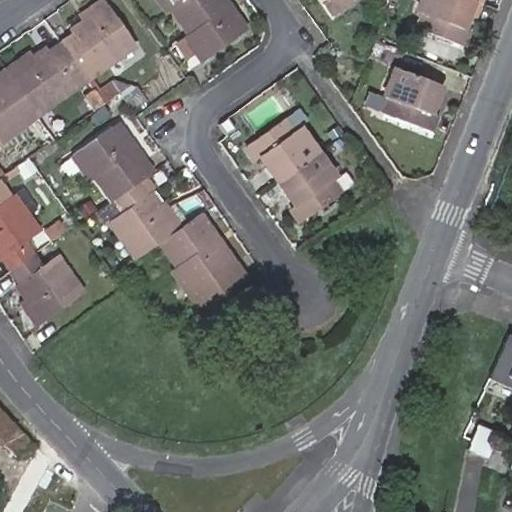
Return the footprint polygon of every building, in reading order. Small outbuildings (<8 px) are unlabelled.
[(158,0),(166,10),(171,6),(179,0),(158,0)] [(229,2),(226,0),(179,0),(171,6),(187,29),(183,33),(195,51),(200,59),(241,30),(224,5),(229,2)] [(327,4),(321,8),(330,21),(341,14),(332,0),(327,4)] [(324,0),(327,4),(332,0),(341,14),(361,0),(324,0)] [(420,0),(417,9),(423,10),(417,26),(454,42),(461,27),(456,24),(467,0),(420,0)] [(82,24),(109,5),(105,1),(79,19),(82,24)] [(224,5),(241,30),(246,26),(229,2),(224,5)] [(77,73),(86,86),(138,48),(109,5),(82,24),(66,34),(69,39),(58,46),(77,73)] [(195,51),(183,33),(168,42),(180,61),(195,51)] [(35,123),(74,94),(86,86),(77,73),(58,46),(47,53),(45,50),(34,58),(4,79),(35,123)] [(4,79),(34,58),(31,53),(1,74),(4,79)] [(426,120),(437,90),(389,73),(379,101),(383,103),(377,120),(427,139),(433,123),(426,120)] [(0,146),(35,123),(4,79),(0,81),(0,146)] [(110,83),(109,84),(130,114),(143,103),(134,90),(110,83)] [(92,94),(101,107),(117,96),(109,84),(92,94)] [(92,94),(91,93),(81,101),(91,115),(101,107),(92,94)] [(258,156),(275,181),(310,154),(294,132),(289,136),(280,125),(246,148),(253,159),(258,156)] [(135,151),(120,129),(115,133),(131,154),(135,151)] [(114,201),(135,186),(152,173),(135,151),(131,154),(115,133),(80,159),(95,179),(111,202),(114,201)] [(310,154),(275,181),(293,206),(289,209),(298,222),(332,197),(323,184),(328,181),(310,154)] [(95,179),(80,159),(75,163),(89,183),(95,179)] [(118,275),(161,245),(175,235),(148,197),(144,200),(135,186),(114,201),(123,214),(110,224),(127,251),(110,263),(118,275)] [(24,188),(0,205),(0,261),(2,260),(10,272),(34,254),(28,245),(42,236),(29,217),(38,210),(24,188)] [(123,214),(114,201),(100,210),(110,224),(123,214)] [(169,203),(159,211),(175,235),(186,227),(169,203)] [(173,270),(202,312),(238,286),(242,284),(234,273),(217,249),(222,246),(202,216),(186,227),(175,235),(161,245),(176,268),(173,270)] [(59,222),(44,233),(51,243),(66,231),(59,222)] [(217,249),(234,273),(239,270),(222,246),(217,249)] [(34,254),(10,272),(20,285),(16,287),(26,301),(43,325),(83,298),(58,260),(45,270),(34,254)] [(43,325),(26,301),(19,305),(37,330),(43,325)] [(511,344),(506,342),(488,382),(511,393),(511,344)] [(0,388),(0,437),(20,458),(36,438),(0,388)] [(473,429),(466,445),(463,455),(488,465),(498,440),(473,429)] [(511,452),(503,473),(511,476),(511,452)]
